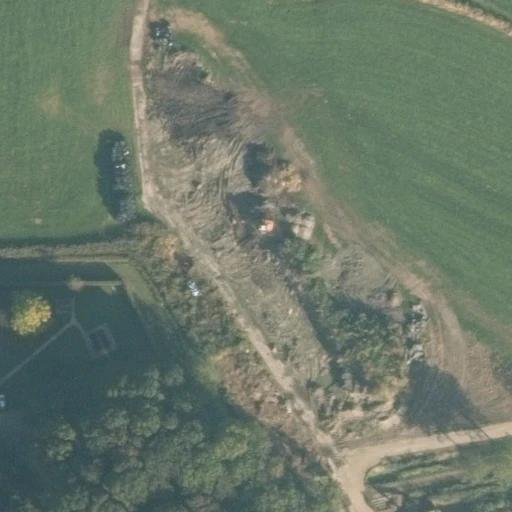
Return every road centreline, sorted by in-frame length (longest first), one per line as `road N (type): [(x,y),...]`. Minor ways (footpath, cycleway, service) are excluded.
road 1 (track): [(199,259),(152,197),(140,77),(144,0)]
road 2 (track): [(341,463),(511,428)]
